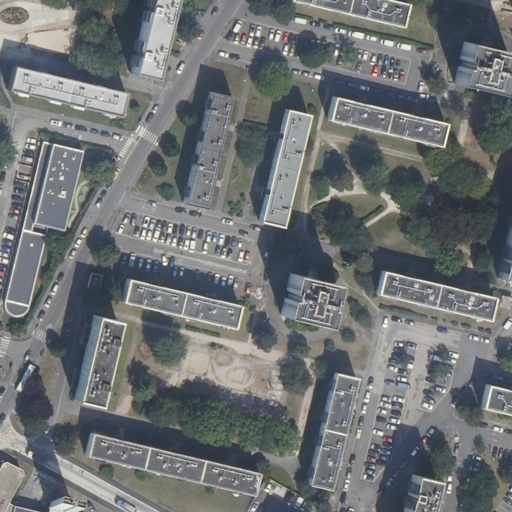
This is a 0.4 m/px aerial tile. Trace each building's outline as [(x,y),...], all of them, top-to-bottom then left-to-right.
[(146,0),(130,73),(153,78),(155,69),(161,70),(166,51),(159,50),(166,24),(172,25),(176,6),(170,4),(171,0),(146,0)] [(406,5),(385,0),(288,0),(288,1),(400,27),(406,5)] [(502,70),(506,53),(463,42),(459,60),(462,61),(461,67),(457,67),(453,84),(497,94),(501,77),(497,76),(499,69),(502,70)] [(124,93),(101,88),(92,86),(45,75),(36,73),(12,67),(6,90),(119,117),(124,93)] [(212,177),(220,144),(223,131),(225,121),(231,98),(209,93),(200,129),(192,162),(182,205),(204,210),(210,186),(212,177)] [(365,106),(356,104),(332,98),(327,120),(439,146),(444,124),(420,119),(411,117),(365,106)] [(258,223),(276,227),(280,228),(287,197),(306,116),(285,111),(279,134),(277,144),(268,182),(266,190),(264,199),(260,215),(258,223)] [(43,142),(24,222),(47,228),(62,232),(81,151),(43,142)] [(511,216),(497,280),(503,281),(511,282),(511,216)] [(47,228),(24,222),(19,239),(43,245),(47,228)] [(43,245),(19,239),(4,302),(3,304),(2,307),(3,310),(3,312),(5,315),(7,317),(10,318),(12,319),(15,319),(17,319),(20,318),(22,317),(23,315),(25,314),(26,310),(28,303),(43,245)] [(404,277),(384,273),(381,272),(376,294),(426,306),(488,320),(493,298),(468,292),(460,290),(413,280),(404,277)] [(91,274),(89,282),(87,289),(96,292),(97,288),(100,276),(91,274)] [(329,302),(333,285),(290,275),(286,292),(289,293),(287,300),(284,299),(280,317),(323,327),(327,310),(324,309),(326,302),(329,302)] [(120,302),(193,320),(232,329),(238,307),(214,301),(205,299),(159,288),(149,286),(147,285),(125,280),(120,302)] [(511,301),(511,282),(503,281),(499,302),(500,302),(501,296),(511,298),(509,306),(511,306),(511,301)] [(501,296),(500,302),(499,307),(509,310),(509,306),(511,298),(501,296)] [(96,406),(115,321),(94,316),(91,326),(86,325),(81,344),(87,346),(81,372),(75,370),(70,389),(76,391),(74,401),(96,406)] [(333,373),(322,419),(314,456),(307,485),(329,490),(334,471),(335,467),(337,458),(342,434),(348,411),(350,402),(355,378),(333,373)] [(511,391),(509,390),(486,385),(480,407),(511,414),(511,391)] [(122,442),(113,439),(89,434),(85,456),(252,496),(257,473),(233,468),(224,466),(178,455),(168,453),(122,442)] [(0,511),(11,511),(12,509),(7,506),(23,473),(1,463),(0,465),(0,511)] [(432,489),(435,480),(412,474),(403,511),(427,511),(428,509),(433,510),(438,491),(432,489)]
